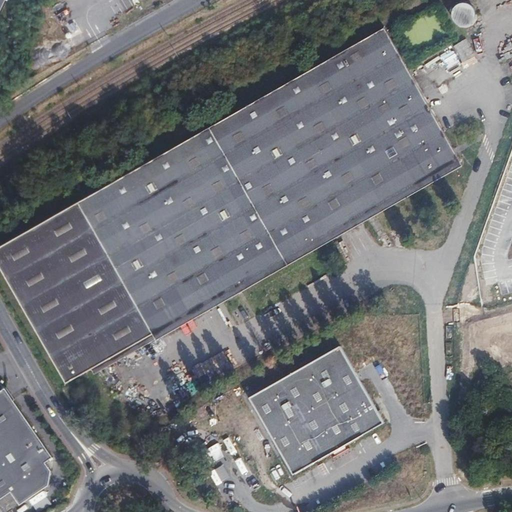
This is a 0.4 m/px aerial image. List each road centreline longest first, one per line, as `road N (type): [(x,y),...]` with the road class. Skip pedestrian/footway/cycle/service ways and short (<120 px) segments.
road 1 (residential): [(199,0),(0,121)]
road 2 (tertiary): [(0,315),(68,428)]
